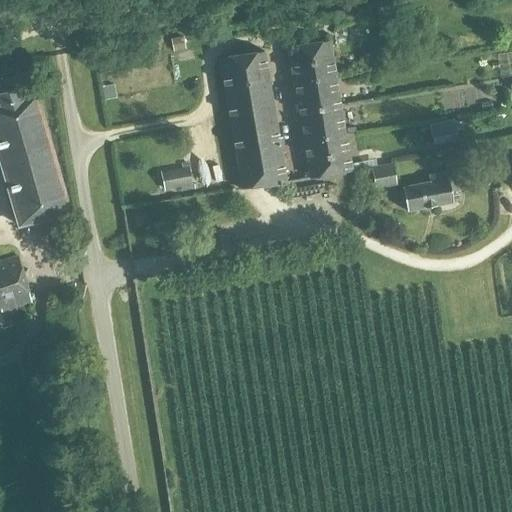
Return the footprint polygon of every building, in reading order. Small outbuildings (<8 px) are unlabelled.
[(366,7),(334,14),(336,27),(368,20),(366,7)] [(294,82),(336,75),(330,42),(288,48),(294,82)] [(286,184),(270,85),(265,51),(220,59),(242,189),(242,190),(286,184)] [(336,75),(294,82),(300,115),(341,108),(336,75)] [(0,159),(19,228),(69,213),(36,98),(22,102),(19,91),(0,96),(0,105),(0,108),(0,107),(0,159)] [(341,108),(300,115),(305,148),(347,141),(341,108)] [(454,121),(429,126),(434,147),(459,142),(454,121)] [(347,141),(305,148),(311,181),(353,173),(347,141)] [(186,164),(179,164),(179,168),(157,172),(161,192),(177,189),(178,193),(202,189),(201,180),(189,182),(186,164)] [(375,192),(396,188),(392,165),(371,169),(375,192)] [(407,213),(453,204),(452,198),(459,197),(454,173),(428,178),(429,184),(403,189),(407,213)] [(0,312),(32,303),(19,258),(0,263),(0,312)]
